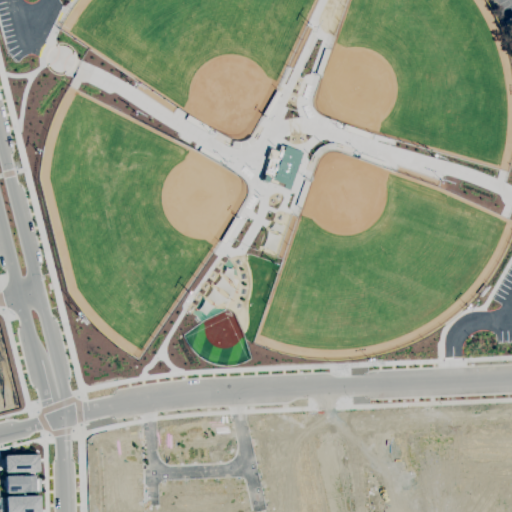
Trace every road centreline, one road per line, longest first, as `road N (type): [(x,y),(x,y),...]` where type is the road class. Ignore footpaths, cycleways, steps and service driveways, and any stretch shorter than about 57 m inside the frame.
road 1 (residential): [(35,289),(0,145),(15,294),(59,405),(35,289)]
road 2 (residential): [(61,418),(147,397),(511,379)]
